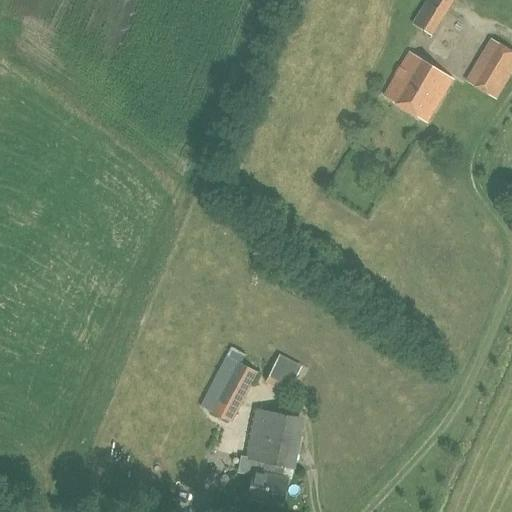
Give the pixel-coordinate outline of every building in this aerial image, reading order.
[(453,0),(427,0),(413,26),(431,36),(453,0)] [(496,97),(511,70),(511,51),(491,39),(467,80),(496,97)] [(453,78),(410,52),(383,95),(426,122),(453,78)] [(200,406),(228,421),(233,424),(260,373),(226,356),(200,406)] [(264,459),(273,460),(280,416),(256,412),(248,456),(264,459)] [(273,460),(264,459),(261,476),(255,475),(250,501),(283,508),(288,481),(282,480),(285,463),(273,460)]
